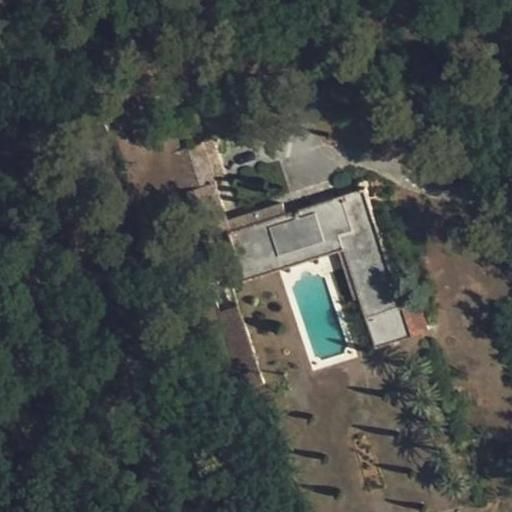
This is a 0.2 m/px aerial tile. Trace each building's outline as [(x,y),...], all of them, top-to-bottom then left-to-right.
[(377,347),(430,329),(420,300),(404,305),(366,186),(334,196),(334,205),(316,211),(314,203),(286,212),(283,203),(228,221),(220,223),(214,205),(222,203),(215,182),(224,179),(211,139),(173,152),(200,235),(226,227),(234,253),(238,266),(340,233),(345,248),(377,347)] [(334,205),(334,196),(314,203),(316,211),(334,205)] [(228,221),(222,203),(214,205),(220,223),(228,221)] [(230,269),(228,270),(233,284),(345,248),(340,233),(238,266),(230,269)] [(230,269),(238,266),(234,253),(226,256),(230,269)] [(226,256),(208,262),(212,275),(228,270),(230,269),(226,256)] [(243,389),(265,383),(239,305),(218,311),(243,389)]
